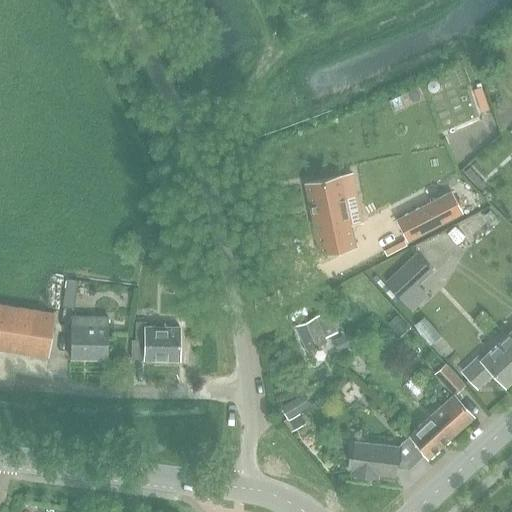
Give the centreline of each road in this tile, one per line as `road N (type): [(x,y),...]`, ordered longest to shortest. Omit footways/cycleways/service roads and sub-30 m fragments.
road 1 (unclassified): [(233,300),(209,199),(115,0)]
road 2 (unclassified): [(243,487),(6,459)]
road 3 (unknown): [(248,405),(58,388)]
road 4 (residential): [(243,487),(251,426),(233,300)]
road 5 (tertiary): [(416,511),(511,425)]
